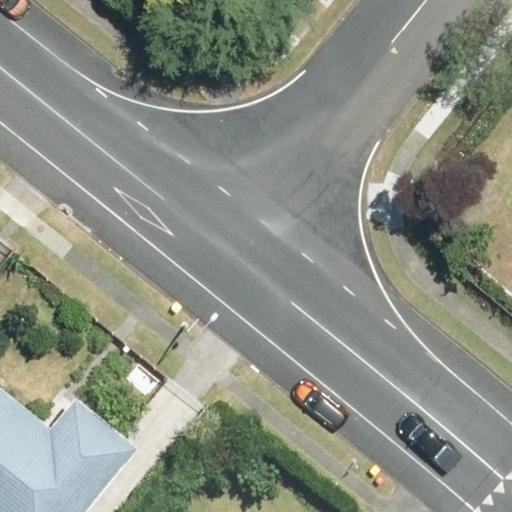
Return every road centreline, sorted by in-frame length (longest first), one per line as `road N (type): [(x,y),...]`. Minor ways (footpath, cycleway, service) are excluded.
road 1 (tertiary): [(223,242),(511,486)]
road 2 (residential): [(223,242),(426,0)]
road 3 (tertiary): [(0,62),(223,242)]
